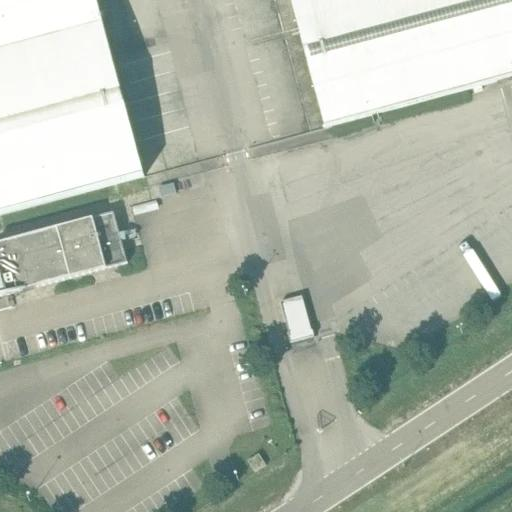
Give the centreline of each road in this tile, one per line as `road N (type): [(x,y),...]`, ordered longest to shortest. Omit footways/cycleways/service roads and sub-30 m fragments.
road 1 (unclassified): [(297,511),(511,370)]
road 2 (unknown): [(280,241),(210,0)]
road 3 (unknown): [(349,477),(280,241)]
road 4 (unknown): [(0,322),(214,260)]
